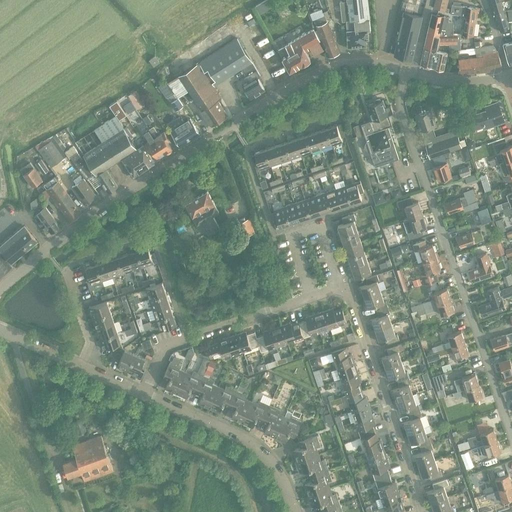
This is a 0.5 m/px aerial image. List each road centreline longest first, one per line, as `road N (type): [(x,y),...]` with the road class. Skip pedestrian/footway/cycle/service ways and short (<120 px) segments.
road 1 (residential): [(48,248),(326,68),(359,61),(407,70)]
road 2 (residential): [(511,437),(400,103),(407,70)]
road 3 (residential): [(422,511),(341,288)]
road 4 (residential): [(144,395),(164,347),(311,297)]
road 5 (residential): [(296,511),(258,444),(144,395)]
